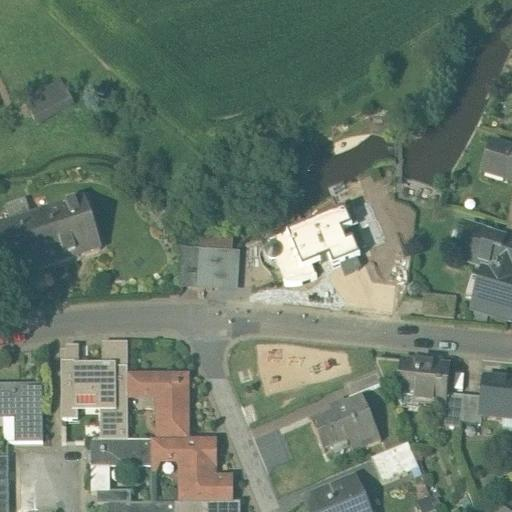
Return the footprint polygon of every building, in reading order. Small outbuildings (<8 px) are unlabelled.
[(99,64),(85,72),(97,93),(111,85),(99,64)] [(85,72),(60,85),(72,106),(97,93),(85,72)] [(60,85),(25,105),(37,126),(72,106),(60,85)] [(511,151),(491,146),(483,175),(511,183),(511,151)] [(25,193),(5,201),(12,224),(33,216),(25,193)] [(384,196),(352,209),(351,209),(353,215),(343,219),(341,213),(303,230),(319,265),(366,245),(368,250),(401,236),(384,196)] [(12,224),(0,227),(0,282),(101,249),(84,199),(33,216),(12,224)] [(303,230),(268,244),(270,248),(267,251),(266,255),(267,258),(268,260),(270,262),(273,263),(276,262),(285,284),(284,287),(291,287),(300,286),(305,285),(311,282),(316,279),(312,268),(319,265),(303,230)] [(511,243),(471,232),(463,261),(487,269),(478,302),(510,311),(511,304),(511,243)] [(199,253),(184,252),(182,282),(197,283),(198,264),(199,253)] [(235,256),(199,253),(198,264),(213,265),(212,292),(213,284),(232,285),(232,286),(233,286),(235,256)] [(213,265),(198,264),(197,283),(197,291),(212,292),(213,265)] [(455,305),(425,302),(424,317),(454,320),(455,305)] [(65,353),(61,353),(62,444),(66,444),(66,423),(78,423),(78,416),(101,415),(101,442),(101,443),(129,443),(127,345),(101,345),(101,363),(79,364),(79,348),(65,348),(65,353)] [(401,364),(376,362),(375,368),(378,375),(383,387),(399,389),(401,364)] [(431,368),(402,365),(402,364),(401,364),(399,389),(398,393),(415,395),(414,403),(446,406),(450,369),(431,367),(431,368)] [(378,375),(344,388),(349,400),(383,386),(378,375)] [(188,379),(128,379),(128,400),(159,400),(159,443),(189,443),(188,379)] [(511,382),(485,380),(483,400),(483,401),(481,418),(506,420),(506,417),(511,417),(511,382)] [(17,390),(17,387),(0,386),(0,421),(21,421),(21,443),(15,443),(15,445),(43,445),(43,390),(17,390)] [(465,398),(451,396),(447,428),(461,430),(461,424),(465,398)] [(483,400),(465,398),(461,424),(476,425),(479,400),(483,401),(483,400)] [(362,399),(344,406),(344,407),(346,412),(334,417),(313,425),(312,423),(311,424),(324,455),(325,454),(324,452),(358,438),(362,448),(378,441),(380,444),(381,443),(362,399)] [(344,407),(332,411),(334,417),(346,412),(344,407)] [(129,443),(101,443),(101,442),(92,442),(92,470),(111,470),(153,470),(153,462),(153,443),(129,443)] [(213,443),(189,443),(159,443),(153,443),(153,462),(182,463),(182,494),(215,494),(215,465),(213,465),(213,443)] [(408,445),(397,450),(408,475),(418,471),(408,445)] [(397,450),(371,460),(382,486),(408,475),(397,450)] [(0,511),(8,511),(8,461),(0,461),(0,511)] [(111,470),(92,470),(92,496),(99,496),(111,496),(111,494),(111,470)] [(369,511),(356,480),(306,500),(310,511),(369,511)] [(132,494),(111,494),(111,496),(99,496),(98,507),(116,507),(117,507),(132,507),(132,494)] [(215,494),(182,494),(182,506),(216,506),(215,494)]
